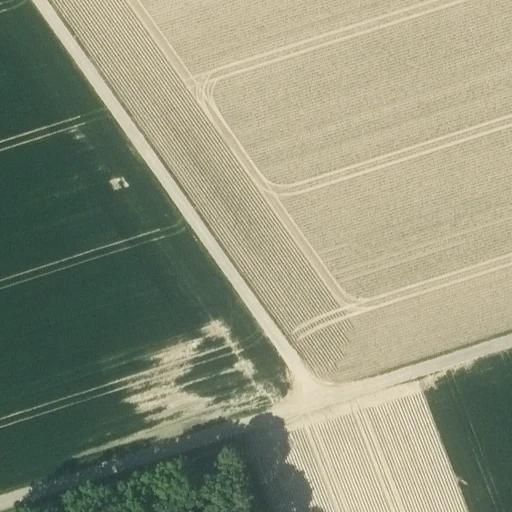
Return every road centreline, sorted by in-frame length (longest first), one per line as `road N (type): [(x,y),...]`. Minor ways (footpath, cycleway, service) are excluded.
road 1 (track): [(320,401),(38,0)]
road 2 (track): [(320,401),(0,503)]
road 3 (track): [(511,339),(320,401)]
